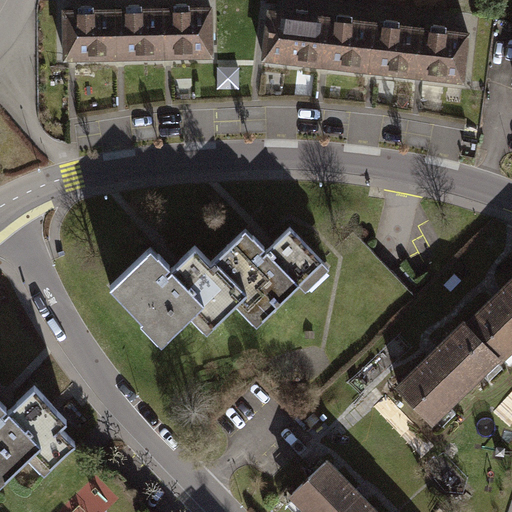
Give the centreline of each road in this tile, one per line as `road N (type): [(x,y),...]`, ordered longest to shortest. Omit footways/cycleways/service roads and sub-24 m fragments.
road 1 (residential): [(511,199),(407,168),(279,155),(120,165),(47,183),(0,206)]
road 2 (residential): [(0,212),(85,355),(231,511)]
